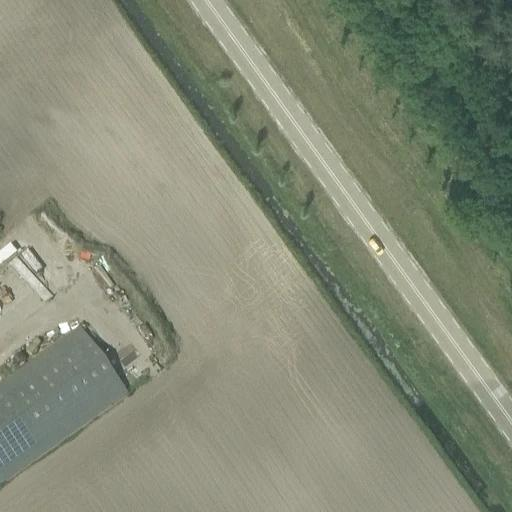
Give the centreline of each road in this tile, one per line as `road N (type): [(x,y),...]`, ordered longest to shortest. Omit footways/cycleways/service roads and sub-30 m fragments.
road 1 (primary): [(511,444),(200,0)]
road 2 (track): [(511,168),(396,0)]
